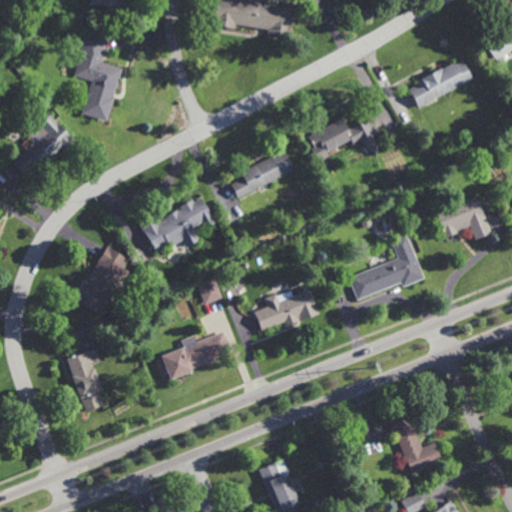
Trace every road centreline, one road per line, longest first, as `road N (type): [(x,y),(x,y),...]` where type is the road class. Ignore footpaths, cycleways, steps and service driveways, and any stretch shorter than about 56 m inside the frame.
road 1 (residential): [(438,0),(113,177),(53,225),(26,274),(13,336),(73,505)]
road 2 (tertiary): [(511,293),(0,497)]
road 3 (tertiary): [(55,511),(511,328)]
road 4 (residential): [(436,324),(511,500)]
road 5 (residential): [(204,129),(182,78),(174,0)]
